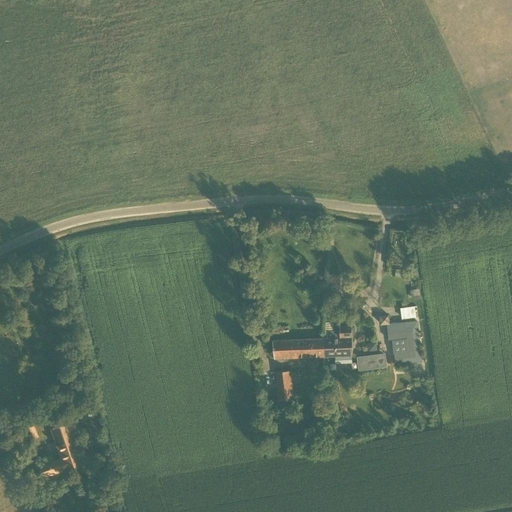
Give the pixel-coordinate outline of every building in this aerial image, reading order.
[(415,306),(400,307),(401,317),(416,317),(415,306)] [(389,314),(380,315),(381,325),(390,324),(389,314)] [(393,324),(387,324),(388,333),(389,340),(393,340),(408,338),(406,322),(393,324)] [(324,356),(353,355),(352,326),(340,326),(340,331),(328,331),(328,338),(322,339),(324,356)] [(275,358),(324,356),(322,339),(272,341),(275,358)] [(388,365),(387,360),(358,363),(359,369),(388,365)] [(280,402),(295,400),(292,371),(277,372),(280,402)] [(43,478),(89,462),(85,451),(86,451),(76,420),(52,428),(62,457),(42,465),(42,463),(38,465),(43,478)] [(12,457),(23,454),(21,439),(9,442),(12,457)]
